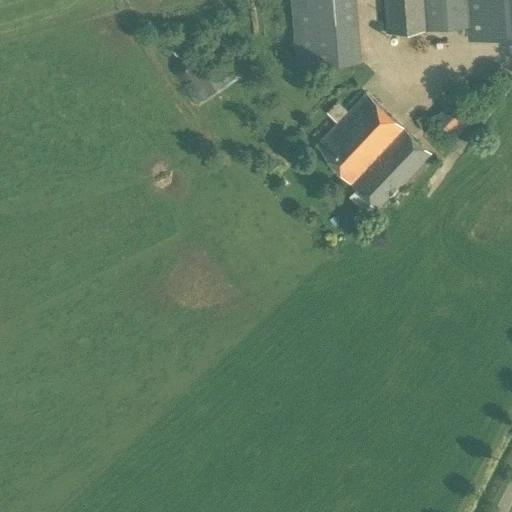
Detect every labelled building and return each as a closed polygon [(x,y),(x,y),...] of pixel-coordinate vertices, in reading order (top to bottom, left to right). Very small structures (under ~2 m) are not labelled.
[(292,0),(297,63),(360,58),(355,0),(292,0)] [(511,0),(386,0),(389,31),(467,25),(468,39),(511,35),(511,0)] [(198,104),(238,77),(224,58),(185,85),(198,104)] [(367,93),(348,112),(337,100),(325,112),(337,124),(318,144),(353,182),(359,176),(356,173),(402,126),(367,93)] [(455,137),(477,114),(456,94),(434,117),(455,137)] [(353,182),(379,206),(430,153),(402,126),(356,173),(359,176),(353,182)]
